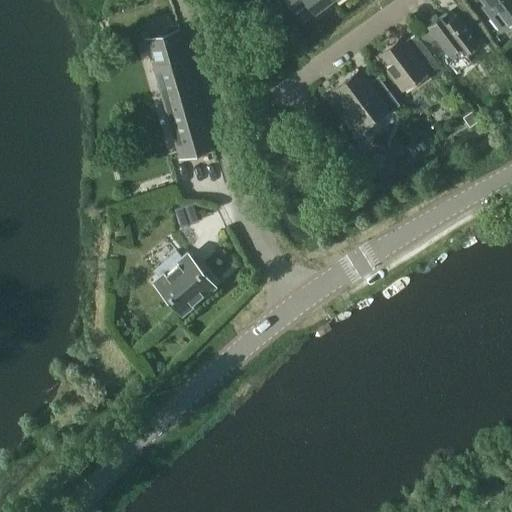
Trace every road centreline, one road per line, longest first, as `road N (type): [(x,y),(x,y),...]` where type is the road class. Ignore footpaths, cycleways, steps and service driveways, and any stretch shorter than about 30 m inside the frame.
road 1 (tertiary): [(296,304),(69,511)]
road 2 (unclassified): [(273,267),(242,206),(184,0)]
road 3 (tertiary): [(511,177),(296,304)]
road 4 (residential): [(290,88),(410,0)]
